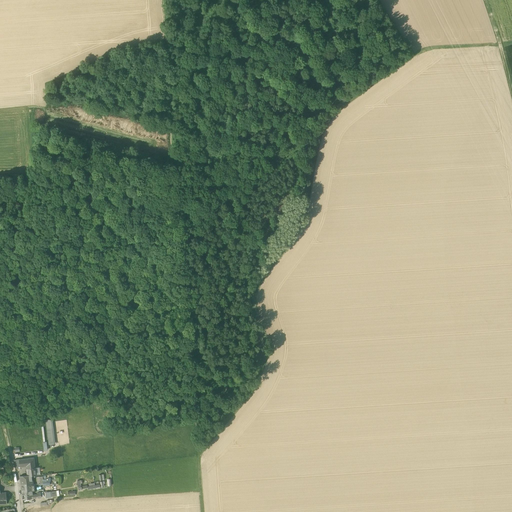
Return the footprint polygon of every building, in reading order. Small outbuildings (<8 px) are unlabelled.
[(55,444),(52,420),(46,420),(49,444),(55,444)] [(34,458),(15,460),(15,464),(14,464),(15,470),(21,469),(20,467),(27,466),(28,476),(32,476),(36,475),(34,458)] [(28,476),(20,477),(21,484),(26,483),(26,485),(33,484),(32,476),(28,476)] [(50,485),(50,478),(43,479),(43,476),(36,476),(37,483),(42,482),(43,485),(50,485)] [(26,483),(21,484),(22,493),(27,492),(27,491),(34,490),(34,484),(33,484),(26,485),(26,483)]
